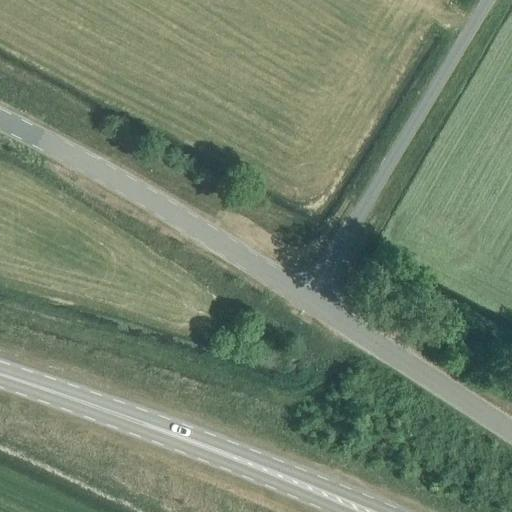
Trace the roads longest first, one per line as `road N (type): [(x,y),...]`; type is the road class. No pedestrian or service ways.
road 1 (unclassified): [(317,307),(0,129)]
road 2 (unclassified): [(317,307),(495,0)]
road 3 (secondary): [(261,469),(0,375)]
road 4 (unclassified): [(511,434),(317,307)]
road 5 (secondary): [(388,511),(283,469),(261,469)]
